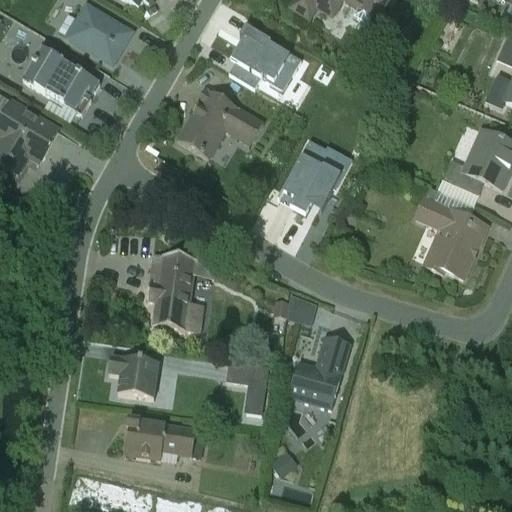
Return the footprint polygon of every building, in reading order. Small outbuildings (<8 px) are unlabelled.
[(111,0),(144,17),(153,0),(111,0)] [(377,26),(392,0),(292,0),(287,9),(313,24),(319,15),(334,24),(345,6),(377,26)] [(463,0),(432,0),(435,11),(465,4),(463,0)] [(62,43),(112,74),(135,37),(85,7),(62,43)] [(283,94),(299,68),(245,34),(246,40),(243,44),(239,42),(238,44),(242,46),(229,67),(235,71),(231,78),(229,77),(227,80),(253,95),(262,81),(283,94)] [(26,86),(80,115),(98,83),(44,53),(26,86)] [(511,86),(503,108),(511,111),(511,86)] [(252,154),(269,126),(210,88),(175,143),(212,167),(230,139),(252,154)] [(0,168),(32,188),(61,140),(8,109),(0,122),(0,168)] [(461,179),(504,197),(511,178),(511,145),(481,132),(461,179)] [(309,213),(320,220),(349,166),(326,153),(324,157),(310,149),(277,208),(304,223),(309,213)] [(424,270),(466,288),(490,229),(423,201),(413,226),(438,236),(424,270)] [(147,332),(200,339),(210,267),(157,260),(147,332)] [(296,326),(321,334),(328,310),(303,303),(296,326)] [(291,406),(336,417),(352,348),(325,342),(316,379),(298,375),(291,406)] [(118,401),(157,405),(161,368),(110,362),(108,382),(120,383),(118,401)] [(261,394),(260,421),(279,422),(280,395),(261,394)] [(124,463),(195,469),(198,432),(128,426),(124,463)] [(299,485),(309,471),(298,463),(288,477),(299,485)]
